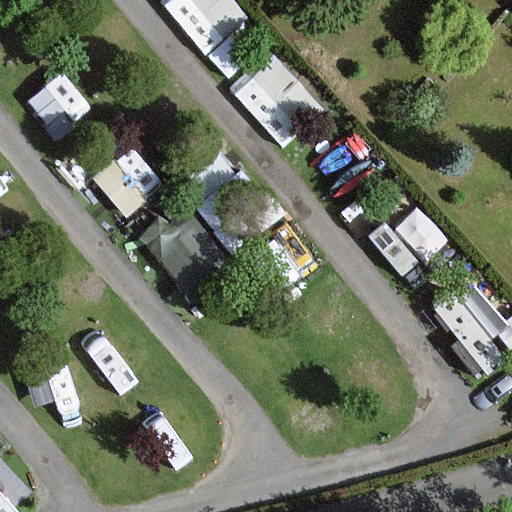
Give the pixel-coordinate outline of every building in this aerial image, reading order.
[(245,0),(171,0),(214,54),(260,18),(245,0)] [(284,132),(323,97),(280,49),(241,84),(284,132)] [(190,283),(213,249),(181,228),(159,263),(190,283)] [(136,384),(164,361),(142,336),(115,359),(136,384)] [(0,503),(28,490),(8,451),(0,454),(0,503)]
